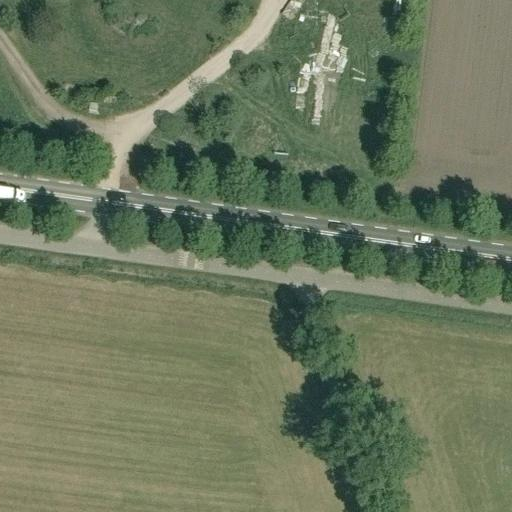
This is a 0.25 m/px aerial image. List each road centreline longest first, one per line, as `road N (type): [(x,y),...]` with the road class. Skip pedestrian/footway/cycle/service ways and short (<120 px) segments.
road 1 (unclassified): [(511,306),(0,234)]
road 2 (primary): [(511,260),(0,188)]
